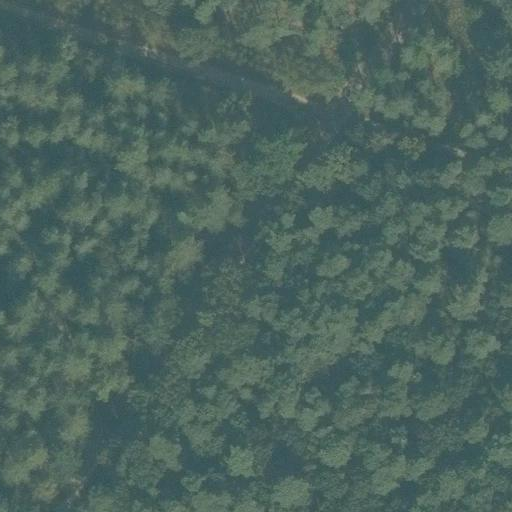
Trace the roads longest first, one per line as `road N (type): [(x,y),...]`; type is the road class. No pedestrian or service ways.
road 1 (track): [(421,0),(51,511)]
road 2 (track): [(0,12),(511,169)]
